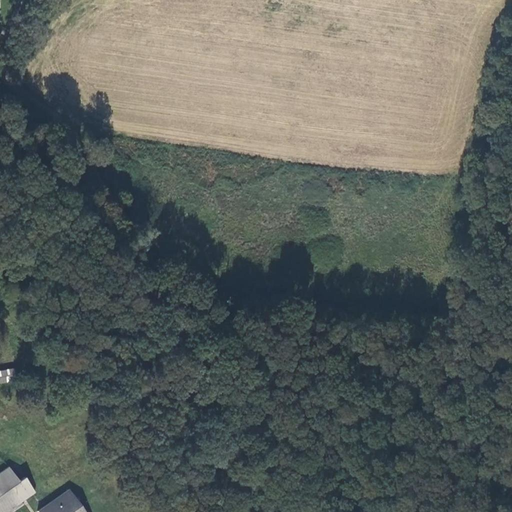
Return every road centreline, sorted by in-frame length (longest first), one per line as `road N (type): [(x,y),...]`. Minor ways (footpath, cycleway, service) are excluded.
road 1 (track): [(511,406),(490,414),(416,405),(314,365),(249,357),(175,362)]
road 2 (track): [(175,362),(139,239),(71,128),(20,84)]
road 3 (track): [(175,362),(247,511)]
